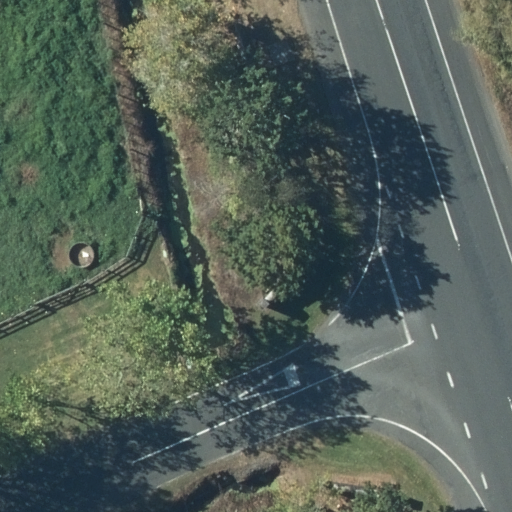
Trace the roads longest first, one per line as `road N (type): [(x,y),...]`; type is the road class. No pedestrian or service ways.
road 1 (residential): [(28,511),(482,317)]
road 2 (primary): [(482,317),(377,0)]
